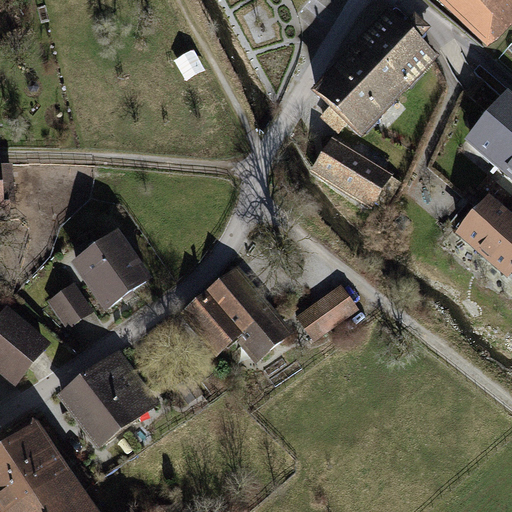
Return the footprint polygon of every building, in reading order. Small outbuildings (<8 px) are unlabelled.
[(511,0),(446,0),(489,41),(511,16),(511,0)] [(391,19),(318,96),(360,136),(433,60),(417,45),(426,35),(415,24),(406,34),(391,19)] [(502,98),(508,91),(480,67),(473,74),(502,98)] [(511,154),(511,104),(508,101),(473,142),(502,166),(511,154)] [(333,143),(315,173),(371,207),(376,199),(387,205),(399,185),(388,178),(389,177),(333,143)] [(511,154),(502,166),(511,175),(511,154)] [(511,269),(511,222),(490,204),(462,237),(507,276),(511,269)] [(146,282),(115,238),(77,264),(108,308),(146,282)] [(287,336),(235,274),(188,314),(217,349),(236,332),(259,359),(287,336)] [(69,327),(91,313),(74,288),(52,303),(69,327)] [(337,292),(303,316),(318,337),(352,313),(337,292)] [(45,349),(6,316),(0,323),(0,368),(16,382),(45,349)] [(151,406),(114,357),(63,395),(100,445),(151,406)] [(199,391),(190,379),(178,387),(187,400),(199,391)] [(56,511),(59,506),(80,494),(67,474),(58,480),(29,436),(0,455),(0,500),(7,511),(56,511)] [(100,472),(90,458),(79,466),(89,480),(100,472)] [(92,511),(80,494),(59,506),(56,511),(92,511)]
